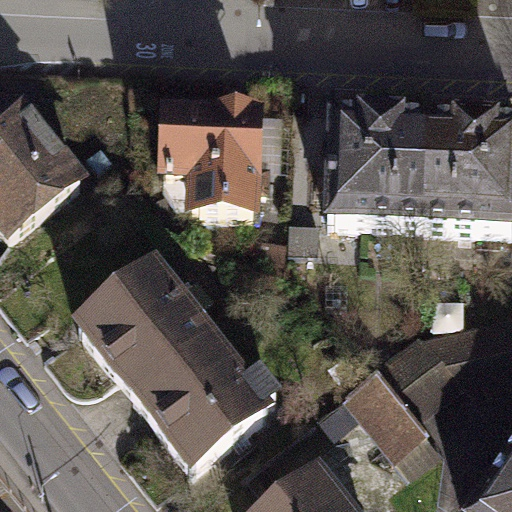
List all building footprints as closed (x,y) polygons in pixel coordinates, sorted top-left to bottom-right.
[(253,119),(155,116),(153,180),(189,181),(188,224),(250,226),(253,119)] [(17,121),(0,120),(0,237),(11,251),(78,197),(17,121)] [(429,141),(334,138),(331,238),(426,241),(429,141)] [(511,143),(429,141),(426,241),(511,243),(511,143)] [(311,231),(284,230),(284,263),(311,263),(311,231)] [(279,248),(249,247),(248,261),(279,262),(279,248)] [(204,346),(144,269),(64,333),(125,408),(204,346)] [(511,325),(410,344),(456,393),(511,384),(511,325)] [(410,344),(363,380),(406,432),(456,393),(410,344)] [(239,390),(204,346),(125,408),(184,483),(274,411),(250,381),(239,390)] [(334,405),(387,469),(418,445),(406,432),(363,380),(334,405)] [(511,511),(511,472),(485,511),(511,511)] [(338,511),(311,477),(264,511),(338,511)]
